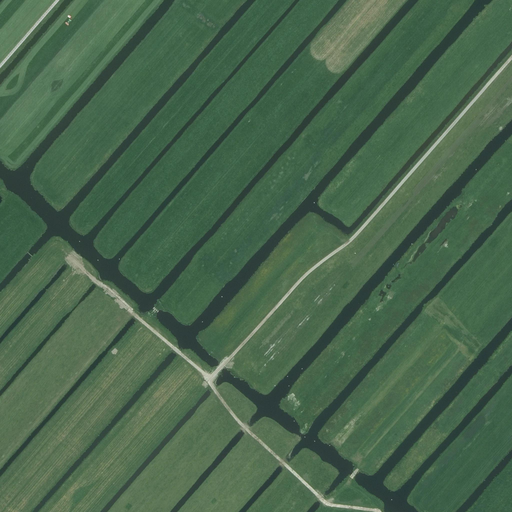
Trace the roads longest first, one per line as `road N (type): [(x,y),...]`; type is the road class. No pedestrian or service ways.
road 1 (track): [(214,375),(314,266),(349,241),(511,57)]
road 2 (track): [(378,511),(358,494),(321,499),(230,412),(209,381),(214,375),(172,347)]
